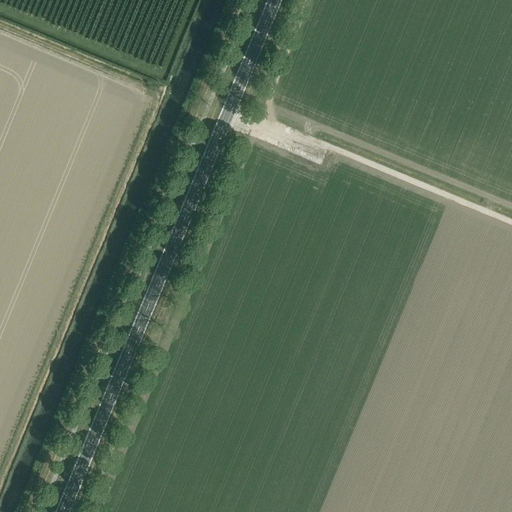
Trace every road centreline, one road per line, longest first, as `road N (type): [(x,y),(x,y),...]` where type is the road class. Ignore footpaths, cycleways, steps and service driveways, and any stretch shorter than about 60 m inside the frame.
road 1 (tertiary): [(62,511),(276,0)]
road 2 (track): [(511,222),(232,106)]
